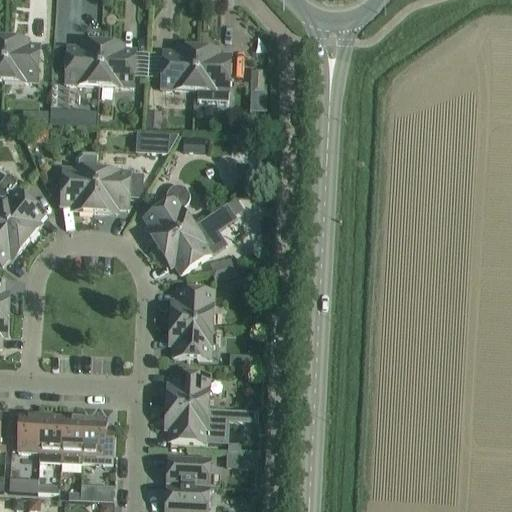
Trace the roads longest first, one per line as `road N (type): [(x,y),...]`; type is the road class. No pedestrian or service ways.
road 1 (tertiary): [(308,511),(329,92)]
road 2 (residential): [(141,388),(142,271),(122,249),(95,240),(54,251),(40,267),(28,382)]
road 3 (residential): [(133,511),(141,388)]
